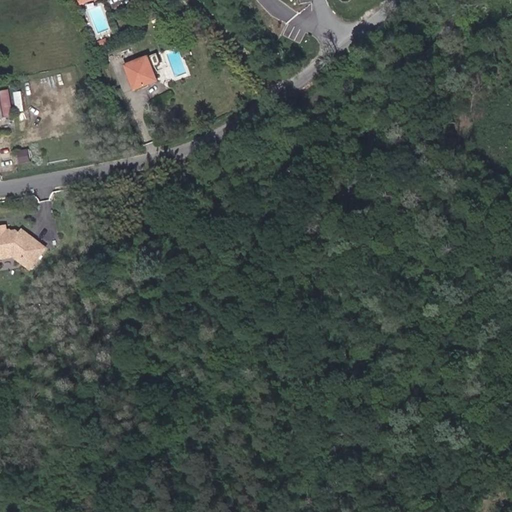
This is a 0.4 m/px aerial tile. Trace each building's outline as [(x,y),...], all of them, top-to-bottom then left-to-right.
[(170,0),(179,9),(186,4),(183,0),(170,0)] [(153,23),(164,17),(160,10),(149,16),(153,23)] [(102,48),(111,45),(109,39),(99,43),(102,48)] [(153,72),(157,70),(167,66),(163,55),(128,67),(137,92),(158,85),(153,72)] [(0,118),(19,115),(16,90),(0,91),(0,118)] [(35,270),(52,247),(26,228),(24,231),(20,229),(15,230),(14,228),(11,229),(10,224),(0,225),(0,265),(4,259),(14,256),(35,270)]
